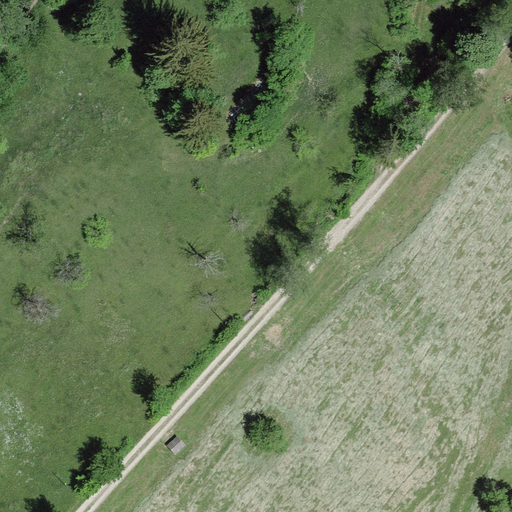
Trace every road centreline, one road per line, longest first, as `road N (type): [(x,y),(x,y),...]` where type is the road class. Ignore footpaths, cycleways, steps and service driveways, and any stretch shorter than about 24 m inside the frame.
road 1 (track): [(86,511),(511,33)]
road 2 (motorway): [(17,511),(330,0)]
road 3 (motorway): [(184,0),(0,300)]
road 4 (track): [(420,0),(382,186)]
